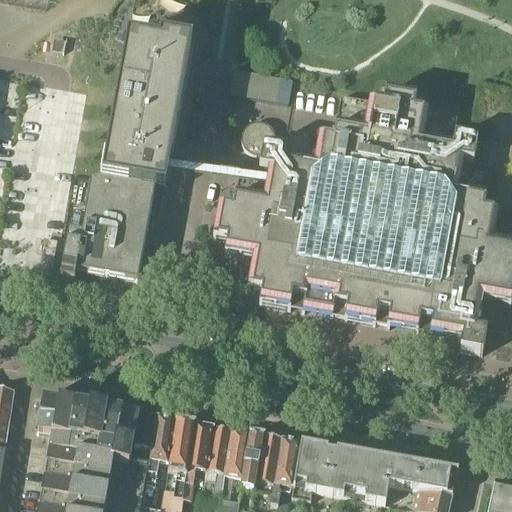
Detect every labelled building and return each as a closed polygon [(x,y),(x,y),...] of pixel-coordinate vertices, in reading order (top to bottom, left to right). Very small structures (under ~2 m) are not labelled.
[(101,185),(154,195),(165,197),(191,54),(127,43),(101,185)] [(56,45),(54,54),(62,55),(64,46),(61,46),(56,45)] [(291,84),(232,73),(228,98),(287,109),(291,84)] [(511,92),(490,88),(480,86),(475,113),(474,117),(471,133),(511,140),(511,92)] [(491,173),(481,171),(472,169),(477,145),(453,141),(454,138),(457,123),(413,115),(415,105),(384,100),(382,109),(340,101),(332,144),(289,136),(286,155),(273,152),(274,140),(274,139),(274,138),(273,136),(272,133),(270,131),(268,129),(265,127),(263,126),(260,126),(257,125),(254,126),(251,127),(248,128),(246,130),(245,131),(244,132),(242,135),(241,137),(241,139),(241,140),(241,143),(241,145),(241,146),(241,148),(243,150),(244,153),(246,155),(249,157),(252,158),(254,159),(257,159),(260,159),(258,174),(239,171),(232,213),(217,211),(212,242),(226,244),(218,287),(261,295),(258,309),(460,345),(458,355),(481,359),(486,335),(504,339),(511,296),(511,220),(483,215),(491,173)] [(86,212),(91,183),(78,181),(73,210),(86,212)] [(154,195),(101,185),(91,183),(81,238),(68,235),(60,283),(74,285),(74,283),(86,285),(87,278),(137,287),(149,226),(154,195)] [(45,242),(39,275),(46,276),(51,277),(57,244),(45,242)] [(0,455),(4,456),(13,397),(13,395),(0,393),(0,455)] [(140,511),(148,468),(131,465),(138,419),(86,409),(43,401),(41,409),(36,437),(51,439),(38,511),(140,511)] [(148,468),(155,422),(138,419),(131,465),(148,468)] [(168,469),(175,425),(155,422),(148,468),(142,506),(140,511),(151,511),(155,491),(158,467),(168,469)] [(181,504),(191,442),(193,429),(191,428),(185,427),(185,428),(177,426),(175,425),(168,469),(167,475),(175,476),(171,501),(164,499),(161,511),(180,511),(182,504),(181,504)] [(212,432),(193,429),(181,504),(182,504),(190,505),(195,475),(205,477),(212,432)] [(230,436),(212,432),(205,477),(222,480),(222,481),(215,480),(212,500),(220,501),(230,436)] [(220,501),(219,506),(217,511),(236,511),(237,506),(228,505),(231,484),(240,485),(241,485),(249,439),(230,436),(220,501)] [(241,485),(240,485),(239,493),(253,496),(262,441),(249,439),(241,485)] [(253,496),(270,499),(271,500),(280,444),(263,441),(262,441),(253,496)] [(271,500),(270,499),(269,510),(276,511),(280,492),(289,493),(297,447),(280,444),(271,500)] [(299,448),(291,493),(290,502),(309,506),(311,496),(383,509),(387,489),(417,494),(451,501),(455,479),(456,477),(299,448)] [(510,511),(511,506),(511,488),(494,485),(488,511),(510,511)] [(417,494),(413,511),(448,511),(449,509),(451,501),(417,494)] [(217,511),(219,506),(200,503),(198,511),(217,511)]
